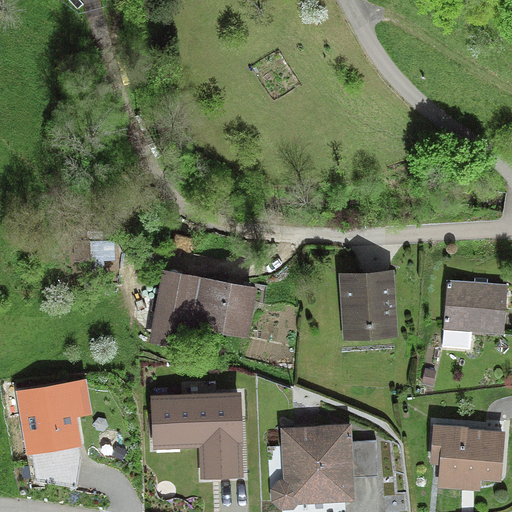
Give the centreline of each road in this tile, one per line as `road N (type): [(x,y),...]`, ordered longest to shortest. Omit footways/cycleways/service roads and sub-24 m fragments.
road 1 (residential): [(511,228),(312,234),(196,215),(165,194),(131,136),(95,14)]
road 2 (residential): [(511,172),(389,75),(343,0)]
road 3 (track): [(511,84),(381,9),(348,14)]
